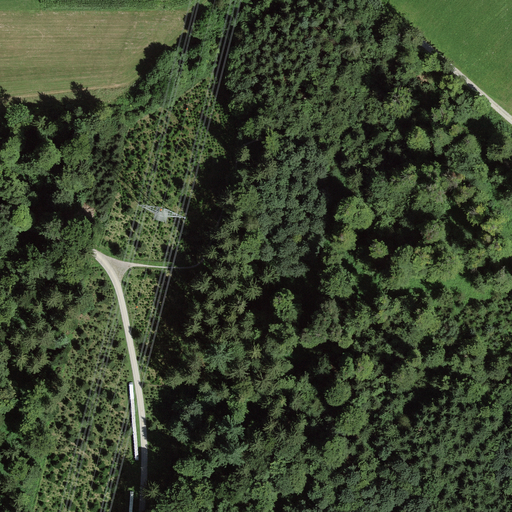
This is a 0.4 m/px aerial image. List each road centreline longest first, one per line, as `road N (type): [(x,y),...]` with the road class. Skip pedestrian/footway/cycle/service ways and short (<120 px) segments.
road 1 (track): [(142,511),(144,416),(111,268),(84,248),(0,214)]
road 2 (track): [(496,110),(368,0)]
